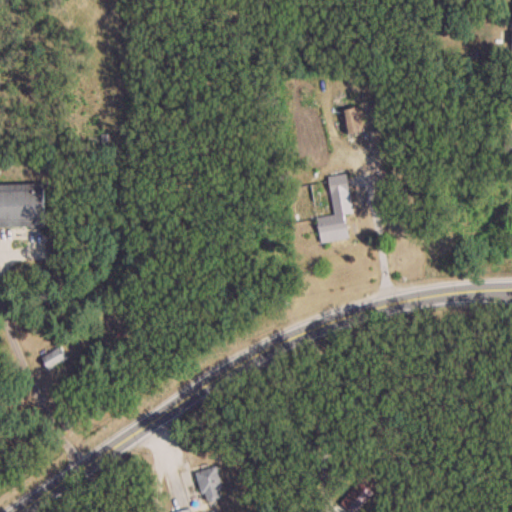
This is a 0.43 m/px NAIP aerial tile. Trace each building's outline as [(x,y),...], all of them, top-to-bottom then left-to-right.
[(348,135),(363,132),(357,108),(342,111),(348,135)] [(354,214),(348,175),(329,178),(335,216),(318,219),(320,237),(350,232),(347,216),(354,214)] [(46,186),(0,185),(0,227),(46,228),(46,186)] [(51,372),(69,360),(61,347),(42,359),(51,372)] [(201,501),(222,501),(222,471),(201,471),(201,501)]
